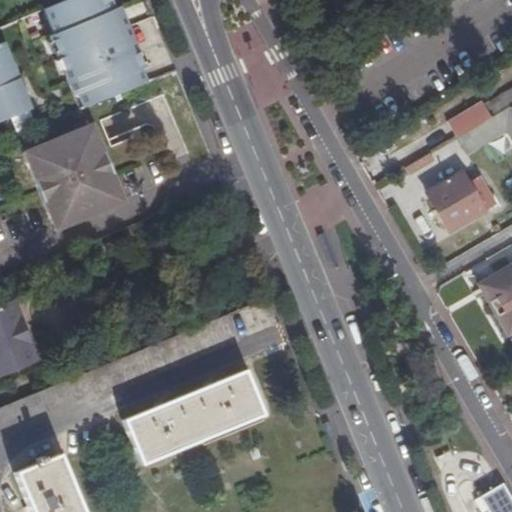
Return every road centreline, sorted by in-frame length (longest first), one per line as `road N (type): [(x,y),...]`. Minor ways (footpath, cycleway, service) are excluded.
road 1 (residential): [(511,469),(432,332),(419,290),(250,0)]
road 2 (tertiary): [(402,511),(212,51)]
